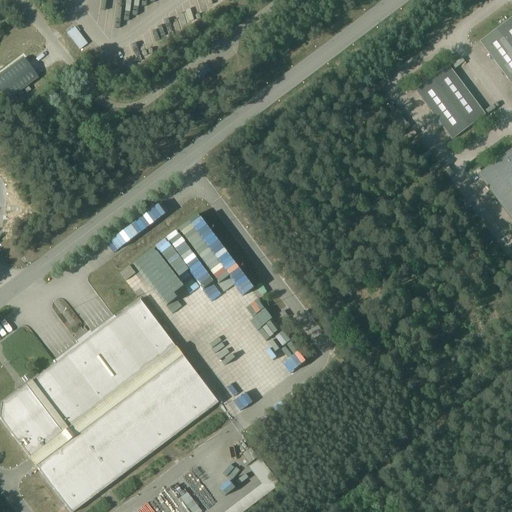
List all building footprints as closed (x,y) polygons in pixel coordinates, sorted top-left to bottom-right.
[(511,18),(481,42),(511,84),(511,18)] [(79,50),(87,44),(75,27),(66,33),(79,50)] [(449,66),(416,91),(452,140),(486,115),(449,66)] [(7,95),(15,89),(12,85),(4,91),(7,95)] [(478,174),(511,220),(511,149),(478,174)] [(76,341),(77,343),(53,361),(55,363),(31,381),(1,404),(0,413),(0,418),(70,511),(72,511),(217,403),(175,347),(139,300),(115,318),(113,316),(90,333),(89,331),(76,341)] [(285,320),(289,317),(284,311),(280,314),(285,320)]
